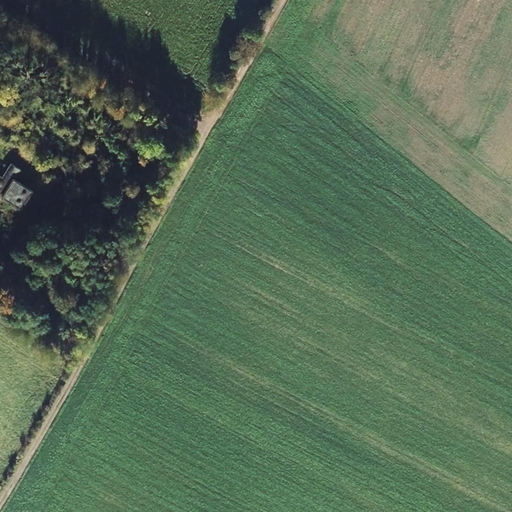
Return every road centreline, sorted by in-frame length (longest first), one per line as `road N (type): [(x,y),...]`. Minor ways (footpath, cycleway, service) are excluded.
road 1 (track): [(210,131),(0,503)]
road 2 (track): [(284,0),(210,131),(5,0)]
